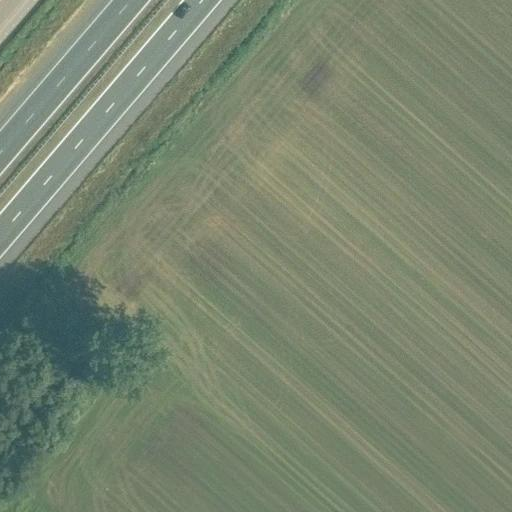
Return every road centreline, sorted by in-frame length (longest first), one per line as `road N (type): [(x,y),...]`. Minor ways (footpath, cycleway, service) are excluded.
road 1 (motorway): [(0,235),(201,0)]
road 2 (motorway): [(130,0),(0,151)]
